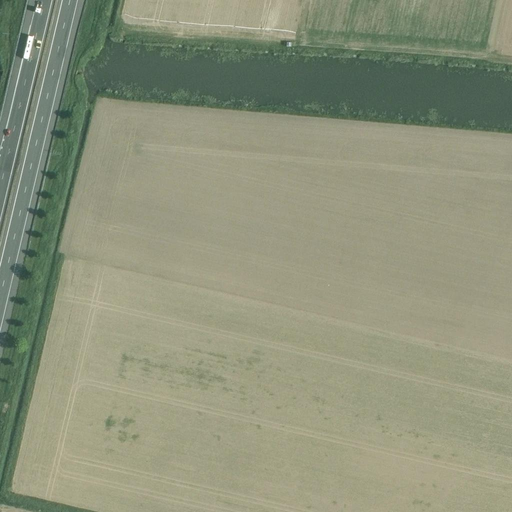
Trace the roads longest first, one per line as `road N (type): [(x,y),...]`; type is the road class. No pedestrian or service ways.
road 1 (track): [(511,135),(132,102),(99,107),(6,494),(84,511)]
road 2 (track): [(104,0),(76,57),(64,157),(47,188),(0,391)]
road 3 (motorway): [(0,298),(70,0)]
road 4 (track): [(92,26),(296,45),(303,16)]
road 5 (motorway): [(44,0),(0,187)]
